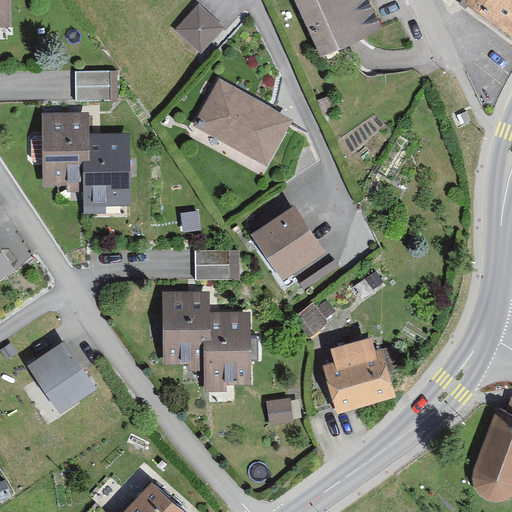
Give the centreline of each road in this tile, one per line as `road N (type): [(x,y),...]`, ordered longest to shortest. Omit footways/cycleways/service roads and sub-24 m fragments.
road 1 (residential): [(246,511),(133,381),(0,183)]
road 2 (tertiary): [(483,336),(417,424),(298,511)]
road 3 (residential): [(249,0),(343,203)]
road 4 (tertiary): [(511,160),(494,308),(483,336)]
